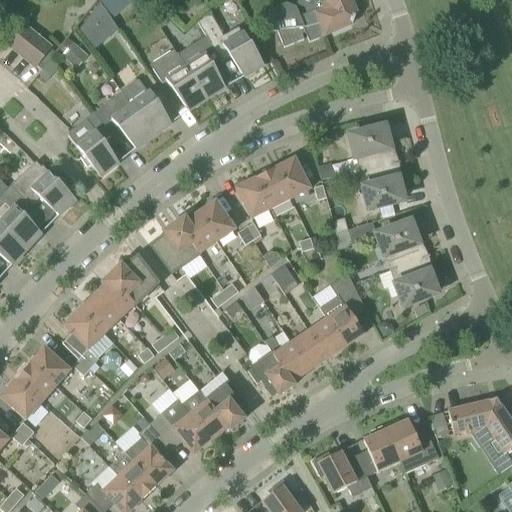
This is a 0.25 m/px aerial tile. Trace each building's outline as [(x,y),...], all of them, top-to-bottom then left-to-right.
[(133,0),(101,0),(99,2),(112,18),(133,0)] [(269,12),(284,49),(304,41),(301,35),(305,34),(309,44),(350,27),(349,23),(352,15),(356,14),(350,0),(319,0),(316,1),(313,8),(315,11),(300,17),(296,9),(286,5),(269,12)] [(76,27),(94,49),(120,29),(102,6),(76,27)] [(209,14),(197,25),(202,34),(216,26),(209,14)] [(50,48),(25,28),(9,47),(41,73),(43,70),(52,59),(56,55),(49,50),(50,48)] [(222,38),(209,46),(220,63),(220,64),(229,59),(241,75),(244,78),(251,74),(263,68),(258,59),(255,54),(259,52),(252,42),(249,43),(244,34),(241,36),(238,29),(222,38)] [(220,63),(204,37),(175,55),(205,101),(223,90),(211,68),(220,63)] [(55,53),(76,71),(88,57),(67,39),(55,53)] [(160,64),(152,69),(161,84),(165,82),(189,112),(199,105),(205,101),(175,55),(173,51),(158,61),(160,64)] [(52,59),(43,70),(50,76),(58,66),(52,59)] [(122,94),(120,95),(152,138),(169,126),(149,93),(147,95),(138,82),(134,82),(120,91),(122,94)] [(152,138),(120,95),(108,103),(93,115),(103,128),(110,122),(136,150),(152,138)] [(111,138),(103,128),(93,115),(69,134),(68,139),(82,157),(80,159),(87,170),(91,167),(100,179),(117,165),(103,144),(111,138)] [(398,164),(397,164),(393,155),(388,146),(386,147),(382,131),(384,131),(383,129),(350,138),(359,175),(398,165),(398,164)] [(281,163),(273,167),(290,201),(310,191),(294,160),(282,166),(281,163)] [(41,201),(59,217),(75,202),(65,191),(68,188),(58,179),(56,182),(49,174),(42,168),(41,170),(35,164),(11,188),(32,210),(41,201)] [(398,165),(359,175),(368,211),(379,208),(391,205),(402,202),(402,201),(400,201),(396,186),(398,186),(398,176),(397,165),(398,165)] [(330,166),(318,169),(321,181),(334,178),(330,166)] [(273,167),(253,177),(271,211),(290,201),(273,167)] [(235,190),(251,222),(271,211),(253,177),(245,181),(247,184),(235,190)] [(32,210),(11,188),(0,199),(0,227),(26,251),(40,236),(23,218),(32,210)] [(317,203),(326,200),(322,188),(313,190),(317,203)] [(207,208),(196,216),(216,244),(234,231),(213,200),(205,205),(207,208)] [(391,205),(379,208),(382,220),(394,217),(391,205)] [(216,244),(196,216),(186,222),(184,219),(179,223),(201,255),(216,244)] [(344,220),(332,223),(336,235),(347,232),(344,220)] [(185,266),(201,255),(179,223),(163,233),(165,237),(150,248),(171,276),(185,266)] [(245,230),(252,242),(260,237),(253,225),(245,230)] [(387,232),(376,236),(377,237),(390,272),(427,258),(426,258),(421,249),(415,241),(414,242),(408,227),(410,226),(409,225),(387,232)] [(0,257),(12,266),(26,251),(0,227),(0,257)] [(245,247),(252,242),(245,230),(237,235),(245,247)] [(338,243),(334,244),(337,252),(348,248),(352,247),(351,243),(347,232),(336,235),(338,243)] [(299,245),(302,254),(313,250),(310,241),(299,245)] [(120,266),(119,268),(104,282),(131,311),(135,307),(146,297),(158,285),(137,258),(123,269),(120,266)] [(428,280),(430,279),(429,269),(427,259),(428,259),(427,258),(390,272),(399,297),(403,308),(436,296),(435,294),(434,295),(428,280)] [(277,285),(284,296),(297,288),(285,267),(271,276),(277,285)] [(266,292),(277,285),(271,276),(260,283),(266,292)] [(339,303),(355,292),(347,276),(329,287),(336,298),(339,303)] [(104,288),(92,299),(116,325),(131,311),(104,282),(101,285),(104,288)] [(231,286),(223,292),(229,301),(238,294),(231,286)] [(223,292),(211,302),(217,310),(217,309),(229,301),(223,292)] [(249,317),(264,307),(254,292),(239,302),(249,317)] [(326,321),(345,349),(363,336),(345,309),(344,309),(339,303),(336,298),(319,310),(326,321)] [(83,302),(75,310),(101,338),(116,325),(92,299),(86,305),(83,302)] [(230,319),(242,310),(236,303),(225,312),(230,319)] [(64,344),(62,346),(78,362),(90,371),(95,365),(110,348),(101,338),(75,310),(70,315),(73,318),(63,327),(72,336),(64,344)] [(327,361),(345,349),(326,321),(308,333),(327,361)] [(384,324),(378,327),(383,338),(394,333),(392,327),(384,324)] [(163,338),(169,347),(178,339),(172,331),(163,338)] [(290,345),(309,372),(327,361),(308,333),(290,345)] [(165,349),(169,347),(163,338),(151,347),(157,355),(165,349)] [(272,338),(264,343),(272,356),(282,370),(291,384),(309,372),(300,359),(290,345),(281,351),(272,338)] [(173,362),(185,354),(179,346),(168,355),(173,362)] [(26,363),(55,389),(69,372),(44,349),(35,359),(32,357),(26,363)] [(144,366),(153,358),(147,350),(137,357),(144,366)] [(249,371),(247,373),(256,386),(262,383),(272,398),(276,395),(278,398),(282,396),(288,391),(293,388),(291,384),(282,370),(272,356),(255,367),(249,371)] [(152,368),(162,381),(173,373),(164,360),(152,368)] [(78,363),(73,368),(83,378),(89,372),(90,371),(78,362),(78,363)] [(137,371),(129,362),(121,369),(129,378),(137,371)] [(26,363),(12,380),(41,405),(55,389),(26,363)] [(95,365),(90,371),(93,374),(94,375),(99,369),(95,365)] [(222,375),(198,393),(205,403),(206,402),(227,429),(229,433),(244,421),(241,418),(246,415),(234,401),(239,397),(229,384),(222,375)] [(142,376),(139,380),(141,385),(147,386),(150,381),(148,376),(142,376)] [(41,405),(12,380),(6,387),(9,389),(0,398),(26,423),(41,405)] [(227,429),(205,403),(198,393),(182,405),(210,443),(227,429)] [(479,405),(447,413),(453,436),(469,432),(482,452),(495,443),(511,468),(511,425),(511,423),(500,408),(496,401),(488,403),(479,405)] [(149,426),(172,452),(182,443),(193,456),(210,443),(182,405),(181,406),(177,402),(149,426)] [(83,430),(91,421),(83,414),(75,423),(83,430)] [(149,426),(143,419),(136,425),(142,432),(149,426)] [(438,461),(433,449),(423,427),(412,432),(408,422),(400,426),(398,421),(383,428),(399,464),(404,475),(438,461)] [(23,425),(17,432),(27,442),(34,435),(23,425)] [(126,454),(157,488),(173,473),(162,461),(172,452),(149,426),(142,432),(138,436),(141,440),(126,454)] [(367,452),(356,457),(366,478),(399,464),(383,428),(369,434),(371,439),(363,442),(367,452)] [(17,432),(11,439),(21,449),(27,442),(17,432)] [(89,447),(95,440),(87,433),(81,440),(89,447)] [(371,489),(366,478),(356,457),(345,463),(340,453),(330,458),(328,454),(311,463),(320,481),(324,478),(333,496),(347,489),(352,499),(371,489)] [(157,488),(126,454),(109,469),(118,479),(118,478),(141,503),(157,488)] [(108,469),(91,484),(94,488),(85,496),(100,511),(106,511),(113,505),(119,511),(130,511),(141,503),(118,478),(118,479),(109,469),(108,469)] [(438,493),(451,487),(445,472),(431,478),(438,493)] [(51,476),(43,484),(51,492),(59,484),(51,476)] [(299,511),(290,500),(294,497),(282,481),(267,493),(270,497),(261,503),(267,511),(299,511)] [(511,511),(511,485),(508,488),(497,497),(506,511),(511,511)] [(7,500),(15,507),(24,497),(15,490),(7,500)] [(80,511),(100,511),(85,496),(75,507),(80,511)] [(34,499),(27,507),(32,511),(40,511),(44,508),(34,499)] [(7,500),(6,501),(0,507),(0,510),(1,511),(10,511),(15,507),(7,500)]
